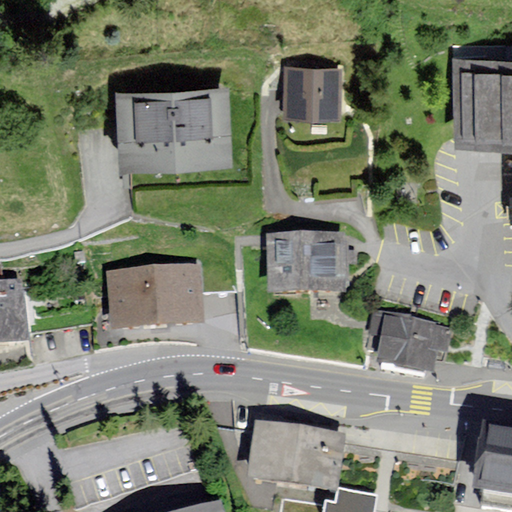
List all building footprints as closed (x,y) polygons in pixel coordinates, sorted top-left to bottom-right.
[(511,59),(461,59),(461,139),(511,138),(511,59)] [(288,65),(288,118),(349,118),(349,65),(288,65)] [(223,94),(125,101),(129,170),(223,164),(221,131),(226,131),(223,94)] [(272,238),(272,289),(345,287),(344,236),(272,238)] [(201,268),(109,274),(113,329),(205,323),(201,268)] [(20,281),(0,283),(0,343),(26,341),(20,281)] [(387,333),(381,357),(428,368),(433,348),(443,350),(448,330),(379,313),(374,330),(387,333)] [(253,510),(270,511),(386,511),(391,477),(343,470),(345,453),(346,444),(263,433),(253,510)] [(511,511),(511,440),(489,438),(481,510),(501,511),(511,511)]
